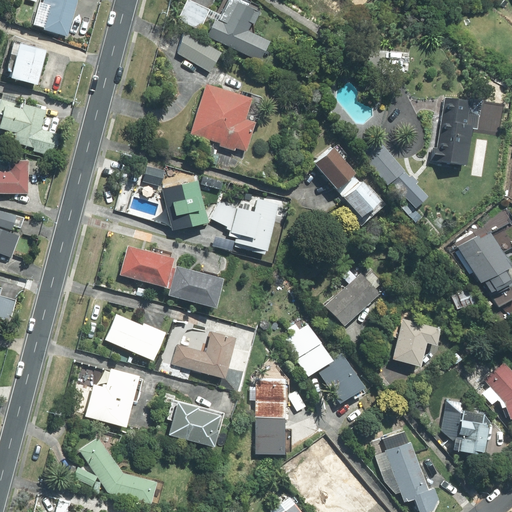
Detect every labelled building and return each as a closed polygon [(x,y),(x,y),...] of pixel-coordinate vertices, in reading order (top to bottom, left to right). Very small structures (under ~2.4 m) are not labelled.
[(75,0),(40,0),(39,7),(46,9),(40,31),(66,38),(75,0)] [(207,10),(186,0),(177,22),(198,31),(207,10)] [(245,33),(254,14),(244,9),(247,2),(243,0),(226,0),(217,19),(213,17),(204,37),(256,61),(265,42),(245,33)] [(219,52),(184,33),(172,53),(208,73),(219,52)] [(34,88),(42,53),(11,46),(4,81),(34,88)] [(188,136),(244,152),(253,121),(243,118),(249,97),(203,84),(188,136)] [(56,132),(39,129),(42,108),(17,105),(18,100),(4,98),(3,106),(0,105),(0,134),(14,136),(12,145),(31,148),(31,153),(53,156),(56,132)] [(432,157),(432,163),(465,166),(467,130),(478,130),(480,100),(438,99),(434,148),(429,147),(428,157),(432,157)] [(487,139),(476,137),(471,175),(482,177),(487,139)] [(378,141),(360,156),(386,187),(391,182),(403,172),(378,141)] [(330,147),(310,163),(354,218),(374,203),(330,147)] [(0,159),(0,193),(25,195),(26,161),(0,159)] [(164,170),(143,165),(139,181),(159,186),(164,170)] [(407,177),(403,172),(391,182),(417,214),(429,204),(413,185),(416,183),(410,175),(407,177)] [(157,188),(168,232),(204,223),(194,180),(157,188)] [(249,211),(218,202),(209,220),(229,229),(225,245),(263,256),(277,203),(253,197),(249,211)] [(0,254),(7,257),(14,234),(11,233),(0,229),(0,254)] [(466,274),(470,272),(475,284),(478,283),(482,294),(505,284),(499,271),(505,269),(489,233),(455,247),(466,274)] [(124,246),(116,275),(162,288),(170,259),(124,246)] [(174,268),(166,297),(210,309),(218,280),(174,268)] [(371,289),(378,282),(367,270),(359,277),(355,273),(320,305),(341,327),(375,294),(371,289)] [(469,295),(455,300),(459,311),(473,306),(469,295)] [(138,326),(113,315),(102,339),(149,361),(161,333),(139,323),(138,326)] [(432,346),(437,327),(399,317),(388,360),(415,368),(422,343),(432,346)] [(327,362),(303,323),(279,338),(303,376),(314,370),(335,404),(359,389),(338,355),(327,362)] [(201,353),(173,344),(168,363),(223,379),(234,339),(207,331),(201,353)] [(500,409),(502,407),(505,420),(511,418),(511,375),(501,363),(482,379),(487,386),(479,393),(488,404),(493,400),(500,409)] [(135,377),(107,370),(103,387),(92,384),(83,419),(122,429),(135,377)] [(280,381),(253,380),(251,455),(278,456),(280,381)] [(483,460),(490,410),(461,406),(461,401),(443,398),(439,436),(453,438),(451,455),(483,460)] [(171,400),(162,437),(209,448),(218,412),(171,400)] [(383,484),(391,495),(396,494),(399,504),(409,500),(413,511),(424,511),(428,511),(433,501),(429,488),(424,490),(402,429),(367,442),(383,484)] [(93,475),(76,468),(71,477),(90,487),(94,478),(104,494),(147,504),(153,483),(119,474),(95,438),(77,449),(93,475)] [(362,507),(365,502),(331,480),(335,475),(322,466),(302,498),(311,504),(310,507),(318,511),(367,511),(368,511),(362,507)]
